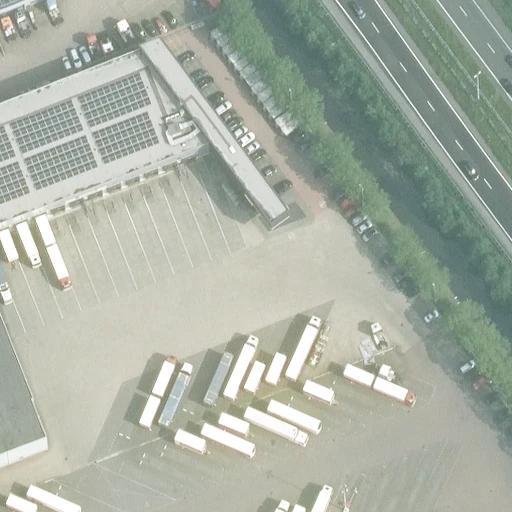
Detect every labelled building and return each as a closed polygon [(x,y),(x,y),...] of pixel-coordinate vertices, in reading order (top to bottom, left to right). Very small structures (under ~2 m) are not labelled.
[(0,0),(0,20),(36,6),(52,0),(0,0)] [(229,23),(210,37),(216,45),(235,31),(229,23)] [(235,31),(216,45),(221,53),(240,39),(235,31)] [(227,61),(246,47),(240,39),(221,53),(227,61)] [(246,47),(227,61),(233,68),(252,54),(246,47)] [(161,53),(0,116),(0,237),(209,155),(253,214),(274,205),(161,53)] [(233,68),(238,76),(258,62),(252,54),(233,68)] [(244,84),(263,70),(258,62),(238,76),(244,84)] [(275,86),(263,70),(244,84),(256,100),(275,86)] [(275,86),(256,100),(262,108),(281,94),(275,86)] [(267,115),(287,101),(281,94),(262,108),(267,115)] [(273,123),(292,109),(287,101),(267,115),(273,123)] [(293,111),(274,125),(280,132),(299,118),(293,111)] [(285,140),(305,126),(299,118),(280,132),(285,140)] [(0,469),(48,450),(33,412),(34,412),(0,324),(0,469)]
